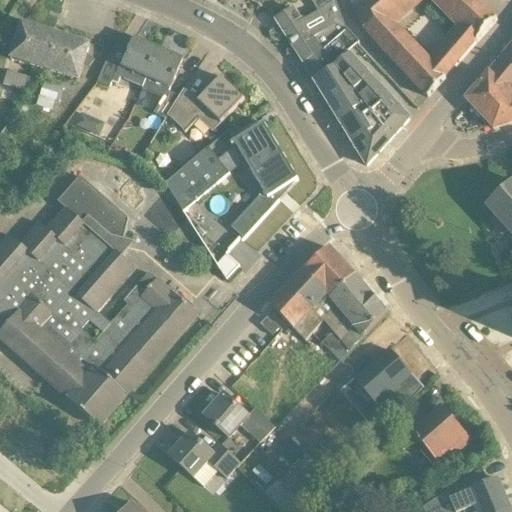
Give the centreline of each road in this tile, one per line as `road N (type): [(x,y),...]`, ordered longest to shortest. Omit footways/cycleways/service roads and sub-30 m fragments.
road 1 (residential): [(74,511),(276,282),(355,209)]
road 2 (residential): [(355,209),(294,101),(258,59),(155,0)]
road 3 (residential): [(511,431),(392,273),(355,209)]
road 4 (residential): [(410,147),(511,15)]
